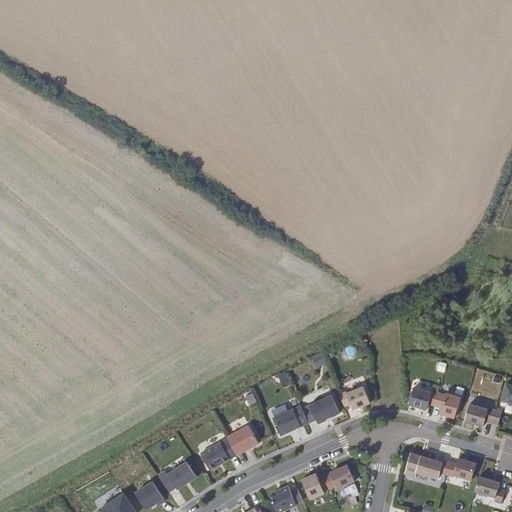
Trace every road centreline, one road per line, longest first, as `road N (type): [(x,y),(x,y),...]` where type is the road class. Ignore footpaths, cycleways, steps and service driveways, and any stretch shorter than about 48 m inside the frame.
road 1 (residential): [(201,511),(244,483),(343,440),(387,431)]
road 2 (residential): [(387,431),(511,459)]
